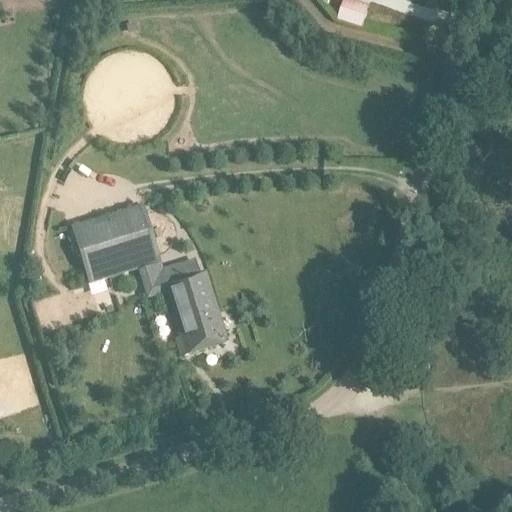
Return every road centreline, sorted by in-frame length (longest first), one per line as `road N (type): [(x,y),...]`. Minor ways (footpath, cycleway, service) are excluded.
road 1 (track): [(352,398),(479,0)]
road 2 (track): [(0,506),(352,398)]
road 3 (unknown): [(352,398),(417,511)]
